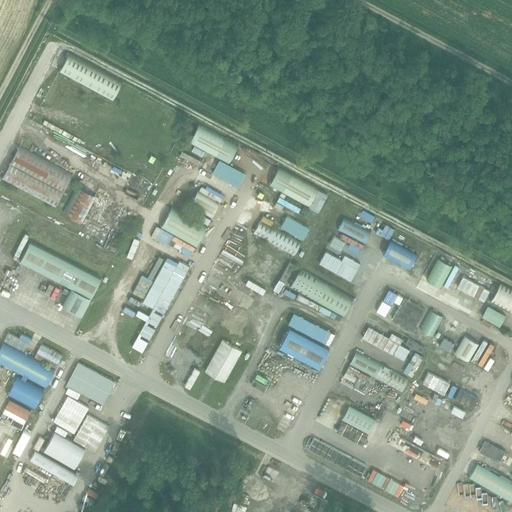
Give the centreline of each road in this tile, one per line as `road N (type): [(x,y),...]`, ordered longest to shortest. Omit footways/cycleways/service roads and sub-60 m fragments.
road 1 (unknown): [(73,160),(162,217),(98,358)]
road 2 (unknown): [(110,434),(52,416),(30,442),(17,472),(30,491),(61,504),(85,486)]
road 3 (track): [(511,85),(351,0)]
